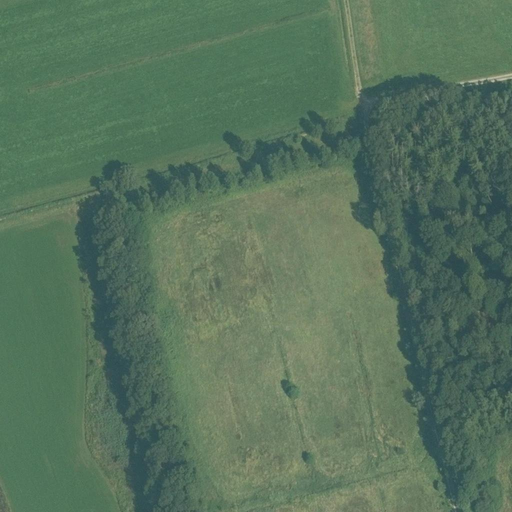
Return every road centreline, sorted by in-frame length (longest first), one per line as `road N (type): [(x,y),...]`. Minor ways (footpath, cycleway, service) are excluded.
road 1 (track): [(344,0),(457,511)]
road 2 (track): [(361,101),(511,76)]
